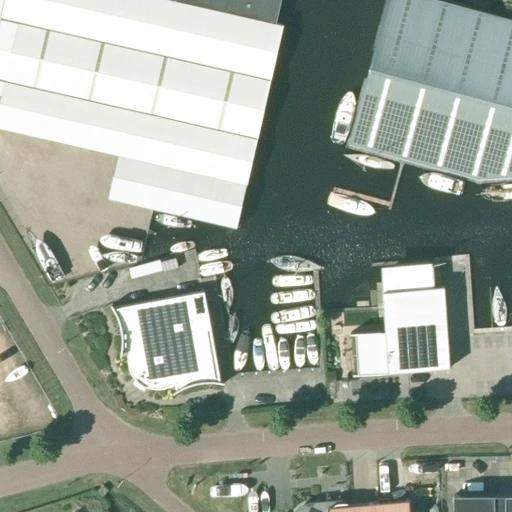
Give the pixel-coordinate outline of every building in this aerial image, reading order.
[(175,0),(176,1),(170,0),(3,0),(0,14),(0,99),(1,99),(0,104),(0,127),(118,154),(108,197),(137,204),(153,207),(237,227),(247,184),(288,0),(175,0)] [(511,19),(439,0),(389,0),(351,144),(478,179),(511,177),(511,19)] [(353,375),(450,368),(444,286),(383,291),(386,330),(351,333),(353,375)] [(221,381),(204,291),(114,308),(112,305),(111,305),(113,309),(115,312),(116,314),(118,318),(119,321),(120,323),(120,325),(121,329),(122,331),(122,335),(122,337),(122,341),(122,345),(122,349),(121,353),(121,355),(122,355),(122,352),(129,351),(128,354),(128,357),(128,359),(128,362),(128,365),(129,367),(129,369),(130,371),(131,372),(132,374),(134,377),(136,380),(138,381),(140,383),(144,386),(147,387),(150,388),(152,389),(157,389),(161,389),(164,388),(166,388),(168,387),(171,386),(172,385),(175,383),(176,390),(174,391),(175,392),(180,389),(185,386),(189,385),(193,384),(198,382),(204,382),(208,381),(212,382),(218,382),(224,383),(225,382),(221,381)] [(103,496),(109,490),(104,485),(97,491),(103,496)] [(511,511),(511,494),(454,495),(454,511),(511,511)] [(410,511),(409,500),(320,507),(319,503),(311,504),(309,504),(306,505),(303,506),(301,508),(297,511),(296,511),(410,511)]
